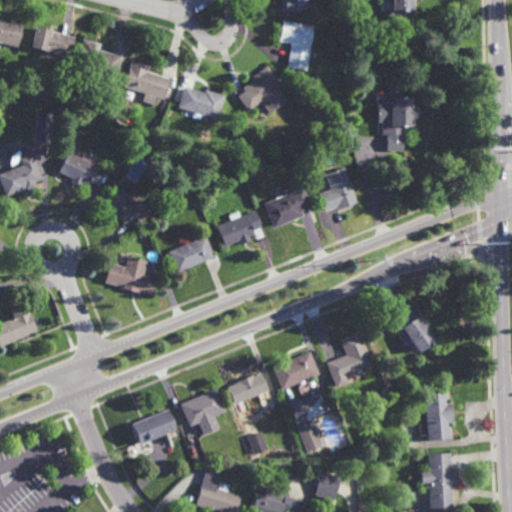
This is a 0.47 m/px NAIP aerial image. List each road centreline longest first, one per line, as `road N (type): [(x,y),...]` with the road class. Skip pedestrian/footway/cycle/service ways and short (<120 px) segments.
road 1 (tertiary): [(0,428),(511,221)]
road 2 (tertiary): [(511,190),(0,393)]
road 3 (primary): [(497,0),(510,511)]
road 4 (residential): [(64,368),(132,511)]
road 5 (residential): [(62,269),(107,386)]
road 6 (residential): [(66,233),(73,259),(62,269),(43,268),(36,239),(46,230),(66,233)]
